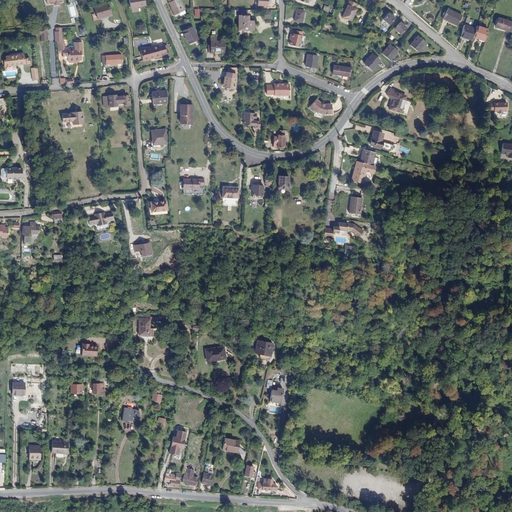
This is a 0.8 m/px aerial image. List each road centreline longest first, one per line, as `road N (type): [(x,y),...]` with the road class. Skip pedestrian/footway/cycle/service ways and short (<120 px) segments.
road 1 (residential): [(0,494),(140,490),(313,504)]
road 2 (residential): [(119,340),(161,378),(246,420),(281,477),(313,504)]
road 3 (residential): [(135,79),(140,195),(0,215)]
road 4 (tertiary): [(356,99),(321,144),(286,156),(256,153),(219,131),(186,65)]
road 5 (residential): [(280,0),(279,67),(356,99)]
road 6 (residential): [(0,93),(135,79)]
